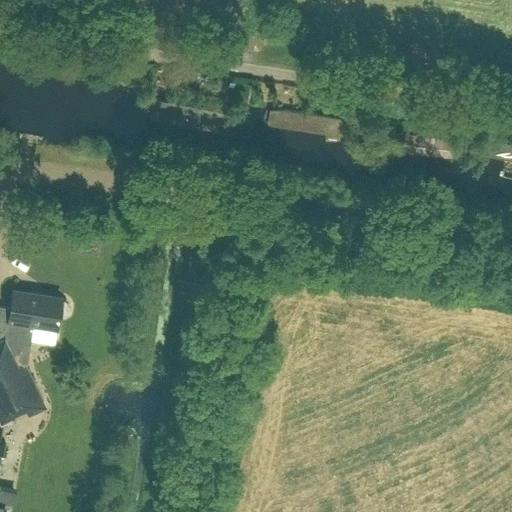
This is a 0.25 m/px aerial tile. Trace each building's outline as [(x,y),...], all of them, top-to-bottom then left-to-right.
[(146,121),(238,135),(248,76),(155,61),(146,121)] [(357,143),(364,94),(267,79),(259,128),(357,143)] [(466,160),(474,111),(393,99),(385,148),(466,160)] [(511,164),(511,117),(491,114),(484,160),(511,164)] [(65,300),(61,297),(61,296),(12,288),(9,306),(0,304),(0,422),(36,406),(22,376),(31,323),(56,327),(58,315),(63,314),(67,310),(68,305),(65,300)]
